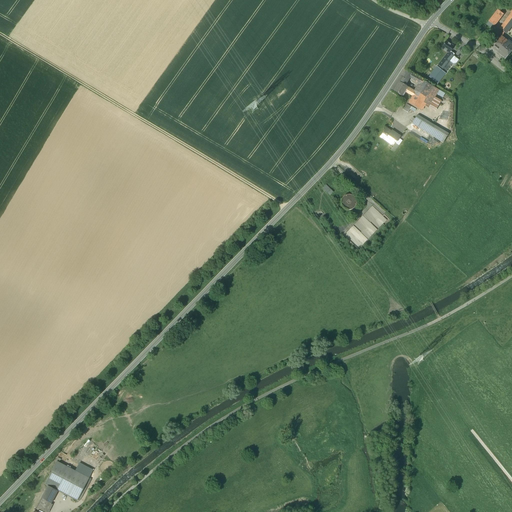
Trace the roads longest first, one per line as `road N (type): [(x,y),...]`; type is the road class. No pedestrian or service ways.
road 1 (secondary): [(451,0),(334,160),(0,502)]
road 2 (track): [(106,511),(198,434),(252,401),(439,319),(511,275)]
road 3 (track): [(287,208),(0,34)]
